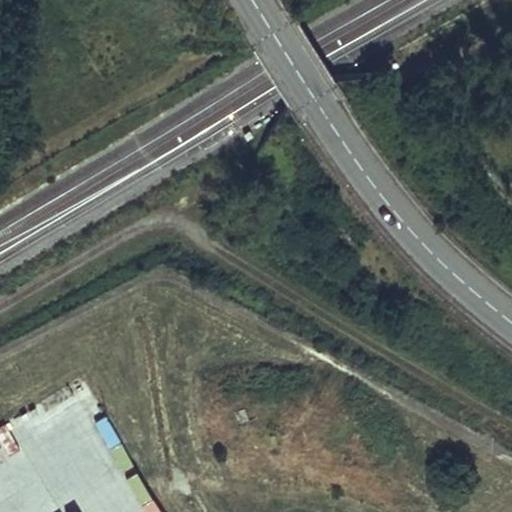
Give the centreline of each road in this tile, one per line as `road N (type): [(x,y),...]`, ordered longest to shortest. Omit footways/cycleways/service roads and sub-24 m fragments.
road 1 (track): [(511,410),(191,231),(129,229),(0,307)]
road 2 (unclassified): [(252,0),(367,180),(469,292),(511,322)]
